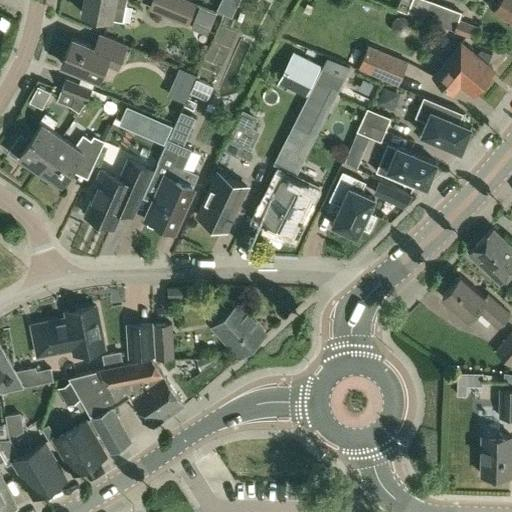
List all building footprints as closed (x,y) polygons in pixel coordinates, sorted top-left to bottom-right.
[(122,20),(125,6),(125,0),(84,0),(82,13),(122,20)] [(187,22),(195,4),(186,0),(174,0),(169,15),(187,22)] [(407,13),(412,0),(400,0),(397,9),(407,13)] [(461,11),(431,0),(429,0),(423,19),(476,39),(481,27),(458,19),(461,11)] [(511,20),(511,0),(499,0),(494,9),(511,20)] [(391,21),(390,24),(391,28),(392,31),(395,34),(399,35),(403,35),(407,33),(409,30),(410,28),(410,25),(410,22),(408,19),(406,17),(402,16),(398,16),(395,17),(393,18),(391,21)] [(118,64),(126,43),(100,32),(95,46),(72,37),(61,63),(99,78),(106,59),(118,64)] [(489,60),(492,51),(480,47),(475,53),(460,40),(433,73),(453,89),(460,80),(473,91),(493,67),(487,62),(489,60)] [(398,82),(407,59),(368,43),(358,65),(398,82)] [(306,96),(322,64),(294,50),(278,82),(306,96)] [(327,56),(316,78),(337,88),(348,65),(327,56)] [(91,88),(66,77),(61,89),(86,100),(91,88)] [(206,98),(212,84),(195,77),(189,90),(206,98)] [(43,100),(47,93),(36,88),(33,95),(43,100)] [(462,140),(465,141),(470,129),(468,128),(469,124),(458,120),(462,111),(422,94),(414,115),(425,119),(419,132),(459,148),(462,140)] [(360,118),(384,128),(389,115),(366,105),(360,118)] [(174,226),(193,185),(198,172),(197,171),(196,173),(180,166),(189,147),(191,148),(191,146),(183,143),(195,115),(181,109),(169,136),(167,136),(157,159),(158,160),(150,179),(151,180),(152,176),(162,181),(147,214),(174,226)] [(62,135),(52,129),(58,120),(46,111),(39,121),(42,123),(29,140),(21,134),(9,151),(27,163),(28,161),(39,168),(62,135)] [(154,116),(149,129),(158,134),(164,121),(154,116)] [(384,128),(360,118),(356,129),(379,139),(384,128)] [(75,145),(63,136),(62,135),(39,168),(61,183),(75,162),(91,169),(105,139),(94,134),(91,138),(83,133),(75,145)] [(296,168),(308,139),(295,134),(283,162),(296,168)] [(411,185),(413,179),(425,184),(426,181),(428,182),(434,170),(431,168),(435,160),(395,143),(395,145),(386,141),(374,169),(411,185)] [(112,225),(120,209),(131,213),(151,167),(129,157),(120,176),(101,168),(93,186),(97,188),(86,214),(91,216),(89,218),(106,226),(107,223),(112,225)] [(285,169),(280,179),(262,215),(290,229),(301,207),(306,210),(318,185),(285,169)] [(366,229),(374,213),(366,210),(373,195),(359,189),(364,179),(340,169),(327,198),(339,203),(330,222),(341,227),(340,229),(352,235),(353,232),(355,233),(359,225),(366,229)] [(197,214),(226,228),(247,185),(217,171),(197,214)] [(408,192),(399,189),(396,196),(403,199),(408,192)] [(499,281),(511,268),(511,245),(491,225),(467,250),(499,281)] [(459,272),(440,293),(467,316),(475,306),(496,324),(509,310),(486,291),(484,294),(459,272)] [(239,357),(266,333),(237,302),(210,325),(239,357)] [(74,352),(105,346),(96,304),(66,310),(67,316),(32,323),(38,353),(73,346),(74,352)] [(130,356),(154,354),(152,321),(128,322),(130,356)] [(172,322),(154,323),(156,357),(174,356),(172,322)] [(511,327),(494,348),(511,362),(511,360),(511,327)] [(120,351),(102,354),(104,366),(123,363),(120,351)] [(0,390),(0,391),(24,385),(17,372),(7,354),(0,360),(0,390)] [(104,366),(98,368),(67,376),(90,417),(91,416),(91,417),(107,445),(110,450),(131,438),(113,407),(128,396),(151,428),(185,404),(151,358),(123,363),(104,366)] [(35,367),(17,372),(24,385),(53,379),(50,367),(36,370),(35,367)] [(471,370),(470,387),(483,388),(484,371),(471,370)] [(497,416),(511,416),(511,373),(502,372),(502,388),(498,388),(497,416)] [(59,385),(68,403),(79,397),(69,380),(59,385)] [(91,417),(86,421),(102,448),(107,445),(91,417)] [(53,437),(73,472),(105,454),(102,448),(86,421),(85,419),(53,437)] [(10,421),(0,421),(0,436),(11,436),(10,421)] [(5,439),(0,438),(0,451),(4,458),(3,459),(6,465),(14,460),(35,495),(64,478),(43,443),(16,459),(11,449),(19,444),(14,434),(5,439)] [(509,475),(510,435),(482,434),(481,474),(509,475)] [(0,511),(3,511),(16,506),(0,475),(0,511)]
